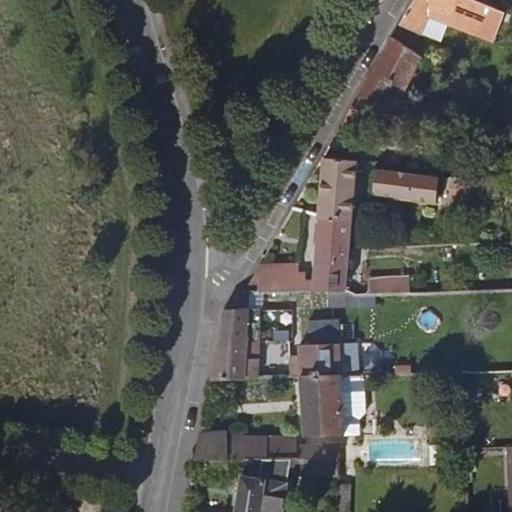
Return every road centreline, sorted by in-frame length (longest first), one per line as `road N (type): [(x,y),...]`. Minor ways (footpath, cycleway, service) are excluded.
road 1 (residential): [(182,272),(226,274),(250,244),(396,0)]
road 2 (unclassified): [(182,272),(161,129),(120,0)]
road 3 (unclassified): [(145,511),(182,272)]
